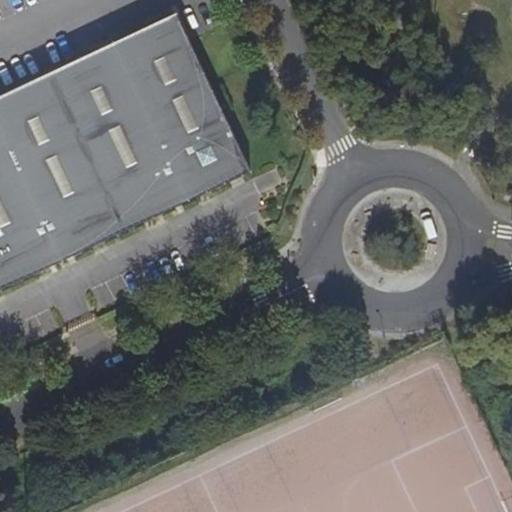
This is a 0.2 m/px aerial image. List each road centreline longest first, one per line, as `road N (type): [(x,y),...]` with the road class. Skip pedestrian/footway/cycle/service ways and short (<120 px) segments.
road 1 (unclassified): [(330,271),(0,425)]
road 2 (unclassified): [(358,180),(272,0)]
road 3 (unclassified): [(330,271),(347,296),(391,314),(437,302),(465,264)]
road 4 (unclassified): [(466,227),(434,180),(389,169),(358,180)]
